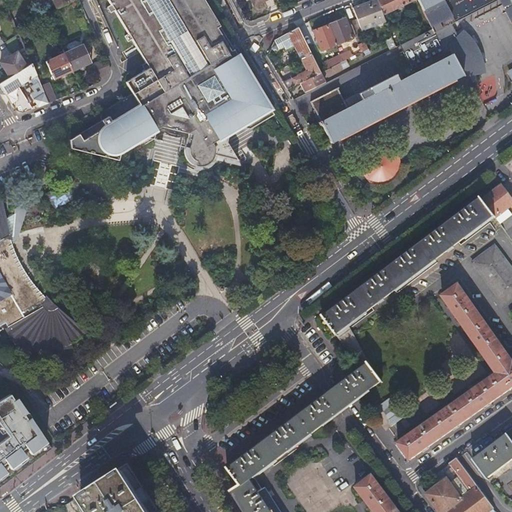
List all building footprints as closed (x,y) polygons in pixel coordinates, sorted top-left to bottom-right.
[(68,3),(66,0),(52,0),(56,9),(68,3)] [(183,131),(182,136),(179,146),(179,148),(179,151),(179,155),(184,155),(185,157),(187,160),(189,161),(192,164),(194,165),(193,169),(195,170),(197,170),(199,170),(204,169),(206,168),(208,168),(211,166),(217,159),(241,165),(228,143),(226,141),(227,137),(244,127),(249,128),(272,113),(236,54),(240,51),(236,46),(233,48),(219,25),(222,23),(219,17),(215,19),(203,0),(107,0),(110,4),(106,6),(110,12),(114,10),(128,34),(124,36),(128,41),(131,39),(145,62),(141,64),(145,69),(125,81),(132,93),(109,107),(103,110),(101,112),(101,114),(100,115),(100,117),(101,120),(69,139),(71,148),(118,160),(164,132),(165,126),(183,131)] [(511,0),(417,0),(432,28),(400,43),(411,64),(344,100),(337,87),(310,101),(321,122),(318,124),(321,129),(323,128),(332,144),(397,109),(398,111),(418,100),(417,99),(463,74),(462,72),(467,69),(469,73),(483,67),(481,62),(477,50),(473,45),(469,39),(461,29),(455,34),(448,20),(487,0),(498,0),(511,27),(511,0)] [(385,21),(376,0),(371,0),(351,7),(360,29),(385,21)] [(376,0),(382,14),(411,0),(376,0)] [(14,28),(18,26),(21,25),(17,17),(11,19),(14,28)] [(328,25),(335,45),(352,38),(344,19),(328,25)] [(320,50),(335,45),(328,25),(313,30),(320,50)] [(293,43),(301,59),(311,54),(297,26),(273,40),(268,51),(284,44),(285,47),(293,43)] [(394,29),(389,31),(391,37),(395,45),(398,44),(395,38),(397,37),(394,29)] [(66,46),(67,50),(80,44),(78,41),(74,40),(67,44),(66,46)] [(369,48),(367,45),(366,41),(356,46),(359,52),(369,48)] [(82,43),(80,44),(67,50),(66,46),(62,48),(63,52),(71,70),(90,62),(82,43)] [(10,76),(25,66),(16,51),(0,62),(10,76)] [(53,78),(71,70),(63,52),(45,60),(53,78)] [(323,65),(326,69),(339,62),(350,57),(347,52),(323,65)] [(287,89),(300,82),(319,73),(311,54),(301,59),(306,69),(282,81),(287,89)] [(97,59),(96,61),(95,63),(98,70),(107,66),(108,62),(104,55),(97,59)] [(27,65),(25,66),(10,76),(0,82),(0,85),(5,95),(18,86),(18,85),(32,76),(36,82),(39,80),(30,62),(27,65)] [(319,73),(300,82),(305,90),(325,80),(321,74),(328,77),(343,69),(339,62),(326,69),(319,73)] [(41,85),(39,80),(36,82),(32,85),(37,94),(34,96),(40,106),(49,102),(41,85)] [(48,81),(41,85),(49,102),(56,99),(48,81)] [(33,108),(18,86),(5,95),(15,111),(22,113),(33,108)] [(165,126),(164,132),(166,133),(167,134),(171,135),(174,136),(176,136),(179,136),(180,136),(182,136),(183,131),(165,126)] [(73,197),(66,185),(55,191),(47,196),(55,208),(73,197)] [(511,197),(502,185),(482,199),(494,216),(500,223),(510,216),(511,214),(508,209),(511,205),(511,197)] [(0,326),(7,322),(9,326),(6,328),(8,332),(13,340),(16,343),(19,346),(28,351),(30,348),(34,349),(46,353),(50,353),(50,349),(55,349),(65,348),(69,346),(67,343),(73,341),(78,338),(82,334),(63,315),(46,298),(36,288),(28,276),(24,269),(18,259),(15,253),(12,243),(16,241),(27,203),(28,197),(13,207),(13,215),(6,219),(6,218),(5,218),(4,218),(4,215),(2,209),(2,205),(0,203),(0,326)] [(494,216),(482,199),(324,317),(337,334),(494,216)] [(511,218),(510,216),(500,223),(511,239),(511,218)] [(504,306),(511,300),(511,267),(496,245),(473,262),(504,306)] [(410,460),(473,415),(511,387),(511,361),(459,284),(442,296),(495,374),(398,443),(410,460)] [(278,511),(264,488),(257,492),(249,479),(344,408),(383,379),(370,363),(333,392),(229,470),(240,484),(233,490),(246,511),(278,511)] [(395,402),(391,397),(379,406),(381,410),(385,410),(391,419),(390,422),(392,425),(405,416),(401,411),(400,412),(393,403),(395,402)] [(511,442),(508,437),(474,461),(487,480),(511,462),(511,442)] [(462,498),(454,488),(446,478),(425,494),(438,511),(486,511),(492,508),(456,458),(449,463),(470,492),(462,498)] [(154,511),(158,510),(127,461),(80,491),(93,511),(154,511)] [(0,467),(0,486),(17,474),(8,462),(0,467)] [(355,488),(372,511),(399,511),(372,475),(355,488)]
